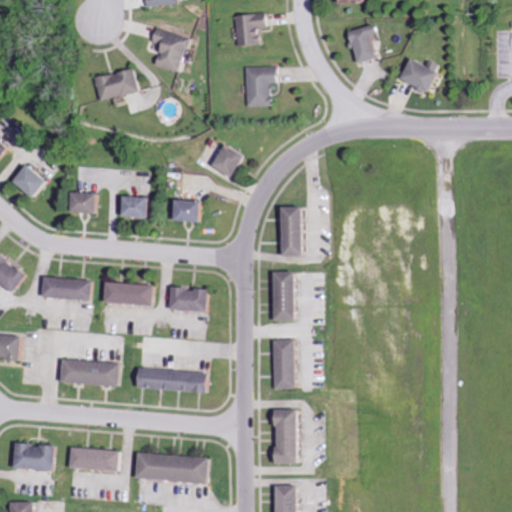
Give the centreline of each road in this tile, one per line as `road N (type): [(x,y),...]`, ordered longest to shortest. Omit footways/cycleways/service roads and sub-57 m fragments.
road 1 (residential): [(433,131),(329,140),(294,159),(259,201),(245,237),(247,511)]
road 2 (residential): [(447,131),(449,511)]
road 3 (residential): [(511,130),(433,131),(361,108),(325,69),(303,0)]
road 4 (residential): [(245,237),(216,260),(77,248),(44,241),(0,212)]
road 5 (residential): [(246,430),(0,410)]
